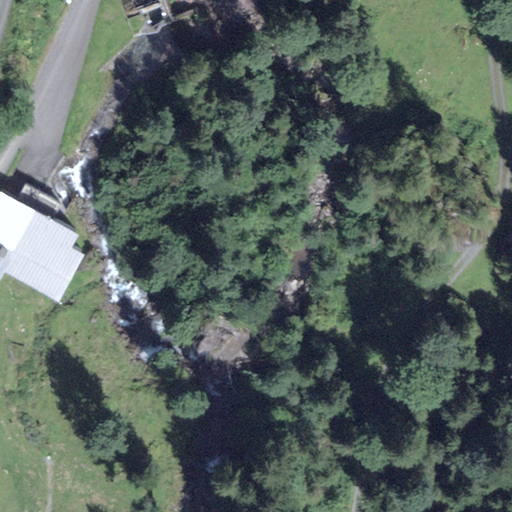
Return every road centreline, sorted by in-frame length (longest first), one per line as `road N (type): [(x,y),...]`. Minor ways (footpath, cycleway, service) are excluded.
road 1 (track): [(491,0),(501,135),(495,203),(482,237),(364,390),(356,511)]
road 2 (unclassified): [(0,173),(84,0)]
